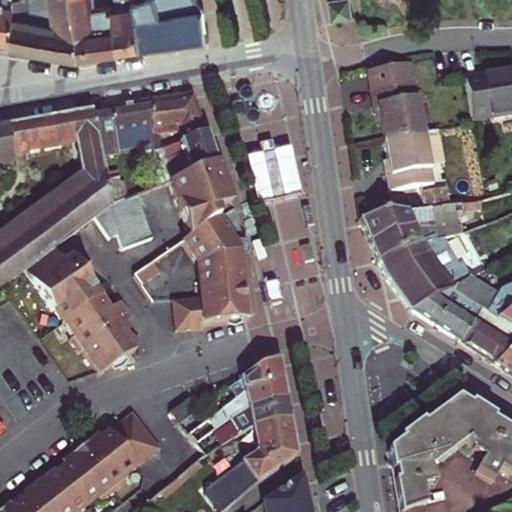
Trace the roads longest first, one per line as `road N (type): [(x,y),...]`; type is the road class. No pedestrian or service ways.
road 1 (residential): [(0,468),(91,402),(266,337),(345,322)]
road 2 (residential): [(308,56),(0,99)]
road 3 (secondary): [(345,322),(308,56)]
road 4 (residential): [(511,39),(308,56)]
road 5 (secondary): [(371,511),(345,322)]
road 6 (residential): [(511,404),(414,342),(345,322)]
